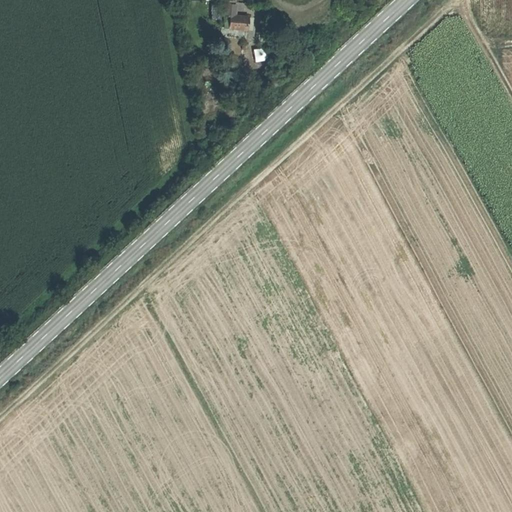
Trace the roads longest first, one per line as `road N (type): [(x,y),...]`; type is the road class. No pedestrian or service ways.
road 1 (track): [(456,0),(0,421)]
road 2 (tertiary): [(0,374),(403,0)]
road 3 (track): [(169,0),(191,158),(0,335)]
